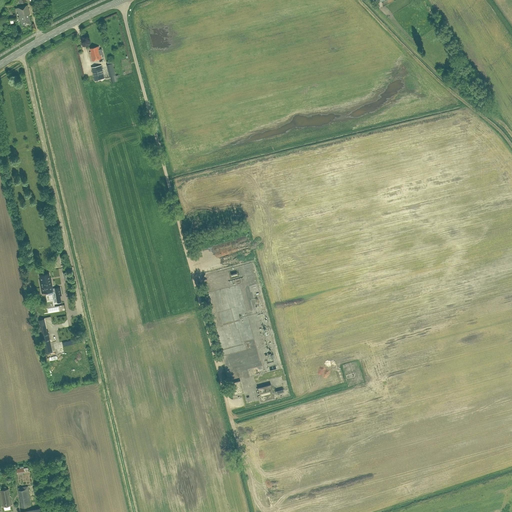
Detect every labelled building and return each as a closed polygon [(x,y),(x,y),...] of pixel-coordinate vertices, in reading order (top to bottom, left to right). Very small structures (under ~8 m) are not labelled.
[(30,13),(27,5),(17,8),(22,26),(31,23),(28,14),(30,13)] [(99,48),(98,47),(90,49),(91,53),(90,53),(92,61),(101,58),(100,54),(103,53),(102,48),(99,48)] [(112,63),(106,65),(109,77),(115,75),(112,63)] [(104,78),(101,65),(91,67),(94,81),(104,78)] [(40,280),(42,292),(53,291),(52,284),(51,281),(50,281),(48,274),(40,275),(41,280),(40,280)] [(209,293),(213,313),(216,312),(215,308),(218,307),(216,295),(213,296),(212,292),(209,293)] [(47,331),(44,319),(37,320),(42,344),(44,344),(46,353),(52,351),(48,331),(47,331)] [(251,375),(253,374),(265,372),(264,367),(250,370),(251,375)] [(243,392),(240,380),(231,383),(235,394),(243,392)] [(274,397),(271,384),(257,388),(261,400),(274,397)] [(31,505),(28,486),(18,488),(21,507),(31,505)] [(12,505),(10,496),(9,489),(0,490),(0,496),(2,506),(12,505)]
